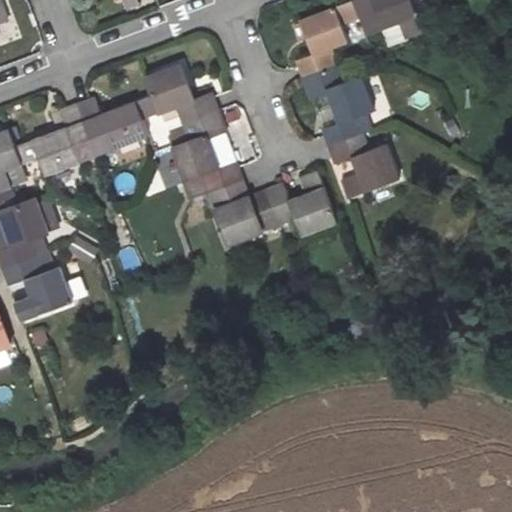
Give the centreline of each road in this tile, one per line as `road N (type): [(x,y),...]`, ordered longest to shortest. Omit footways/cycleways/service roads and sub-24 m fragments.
road 1 (residential): [(286,158),(227,1)]
road 2 (residential): [(72,58),(227,1)]
